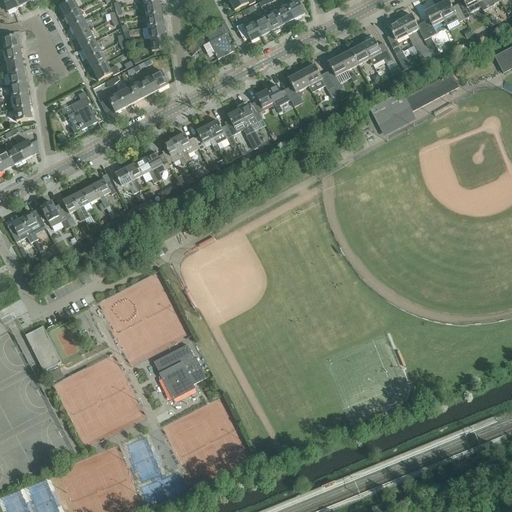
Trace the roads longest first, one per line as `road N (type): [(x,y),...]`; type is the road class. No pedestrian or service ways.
road 1 (residential): [(58,170),(40,94),(57,77),(34,24),(0,29)]
road 2 (tertiary): [(193,100),(58,170)]
road 3 (tertiary): [(327,30),(193,100)]
